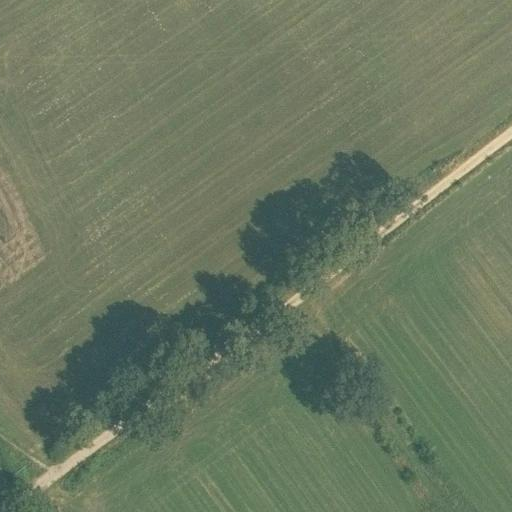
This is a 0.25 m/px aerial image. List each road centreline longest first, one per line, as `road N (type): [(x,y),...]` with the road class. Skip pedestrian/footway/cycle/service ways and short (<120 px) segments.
road 1 (track): [(296,295),(50,475)]
road 2 (track): [(511,136),(296,295)]
road 3 (track): [(453,511),(296,295)]
